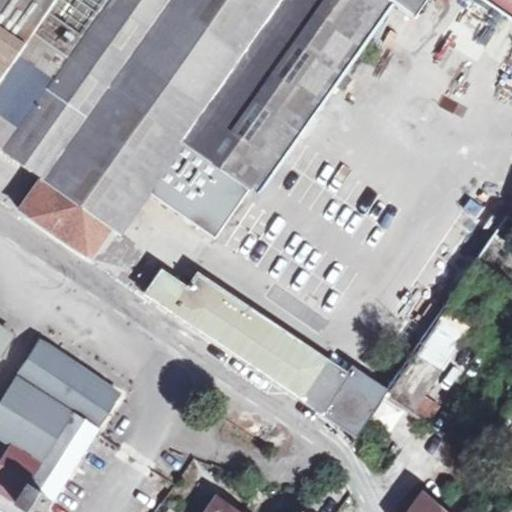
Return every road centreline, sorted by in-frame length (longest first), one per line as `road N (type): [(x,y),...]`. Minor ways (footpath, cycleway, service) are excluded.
road 1 (unclassified): [(199,363),(0,224)]
road 2 (unclassified): [(199,363),(339,459),(368,511)]
